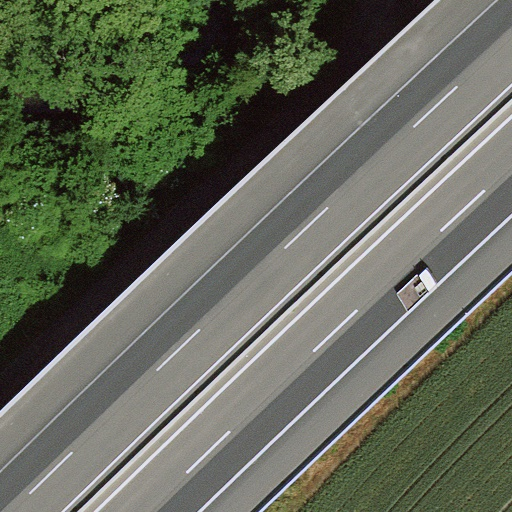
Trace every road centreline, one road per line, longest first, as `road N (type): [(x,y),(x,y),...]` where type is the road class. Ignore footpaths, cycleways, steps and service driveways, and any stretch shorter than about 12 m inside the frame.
road 1 (motorway): [(511,37),(10,511)]
road 2 (track): [(385,0),(349,60),(289,124),(0,395)]
road 3 (motorway): [(151,511),(511,171)]
